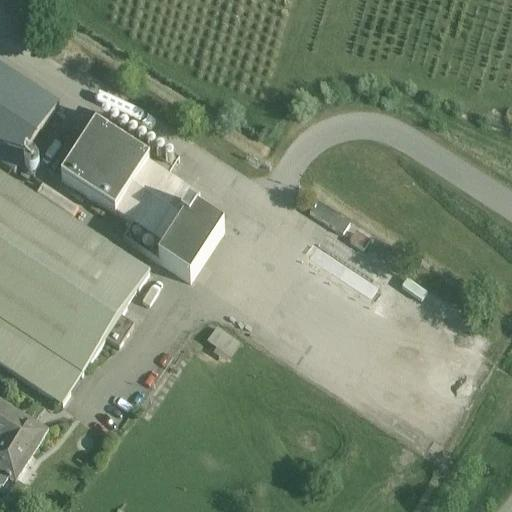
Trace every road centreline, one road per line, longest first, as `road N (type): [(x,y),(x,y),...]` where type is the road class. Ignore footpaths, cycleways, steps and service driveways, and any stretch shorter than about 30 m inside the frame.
road 1 (unknown): [(273,197),(411,285),(444,318),(458,356),(435,401),(392,409),(349,391),(198,291)]
road 2 (unknown): [(92,402),(198,291)]
